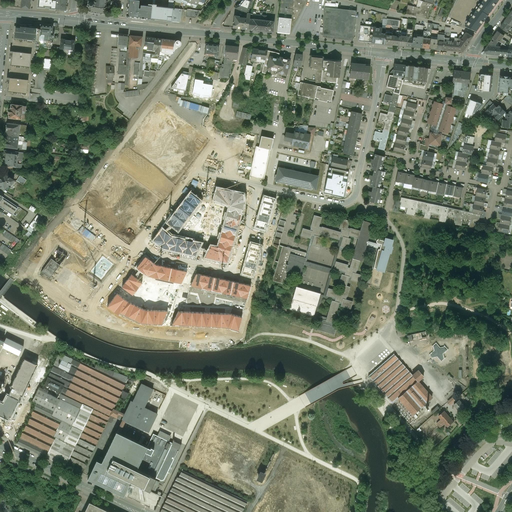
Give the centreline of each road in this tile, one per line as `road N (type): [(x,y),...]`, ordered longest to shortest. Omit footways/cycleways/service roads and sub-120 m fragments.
road 1 (residential): [(258,186),(230,270),(158,256),(141,243)]
road 2 (residential): [(336,0),(481,38)]
road 3 (tertiary): [(136,511),(2,447)]
road 4 (residential): [(364,148),(355,196),(342,204),(266,188)]
